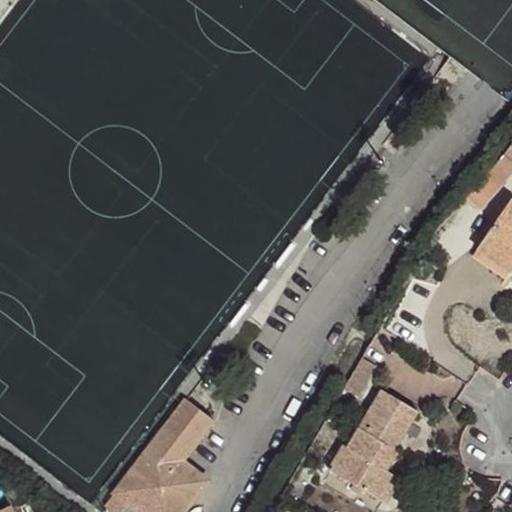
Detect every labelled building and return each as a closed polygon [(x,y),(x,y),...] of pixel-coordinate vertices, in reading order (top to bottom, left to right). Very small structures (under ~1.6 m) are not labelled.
[(511,160),(504,155),(465,197),(481,211),(511,175),(511,160)] [(511,200),(477,250),(511,272),(511,200)] [(352,393),(359,398),(378,367),(371,363),(363,359),(344,389),(352,393)] [(418,411),(383,390),(348,448),(345,445),(329,470),(386,503),(400,479),(386,471),(378,466),(389,446),(395,450),(418,411)] [(184,461),(214,421),(186,400),(114,494),(128,505),(137,511),(185,511),(209,481),(184,461)] [(395,450),(389,446),(378,466),(386,471),(398,451),(395,450)]
